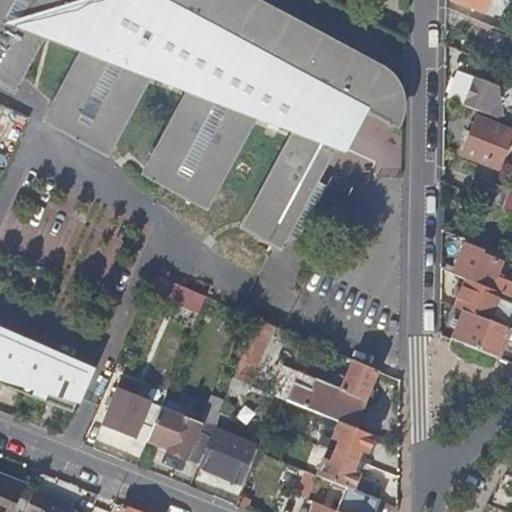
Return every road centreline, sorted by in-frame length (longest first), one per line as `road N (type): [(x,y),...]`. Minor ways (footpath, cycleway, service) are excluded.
road 1 (residential): [(428,0),(424,511)]
road 2 (residential): [(0,434),(194,511)]
